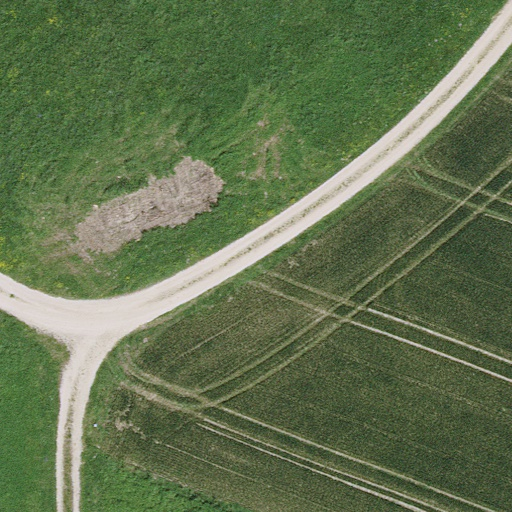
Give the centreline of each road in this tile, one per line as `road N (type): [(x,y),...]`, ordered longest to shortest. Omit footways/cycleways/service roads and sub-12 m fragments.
road 1 (track): [(0,285),(97,328),(204,284),(356,176),(511,21)]
road 2 (track): [(97,328),(70,444),(70,511)]
